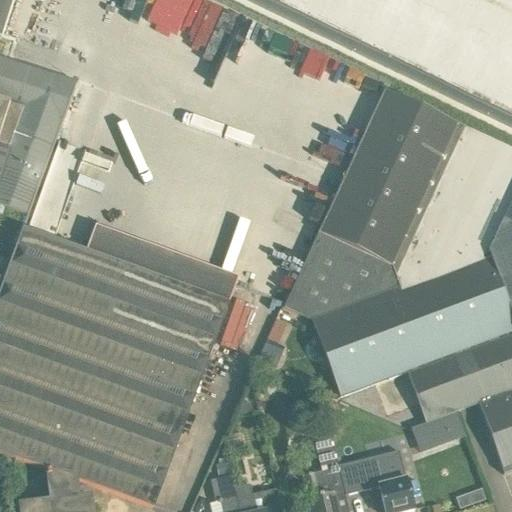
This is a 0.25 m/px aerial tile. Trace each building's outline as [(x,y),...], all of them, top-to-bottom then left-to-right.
[(0,0),(0,39),(2,40),(8,21),(14,0),(0,0)] [(511,0),(243,0),(511,128),(511,0)] [(0,206),(29,217),(77,85),(0,58),(0,206)] [(511,306),(489,247),(511,199),(511,153),(385,94),(318,235),(319,236),(284,310),(312,323),(340,400),(407,376),(426,426),(456,415),(479,406),(505,475),(511,472),(511,306)] [(228,306),(237,281),(96,229),(86,255),(23,231),(4,282),(0,293),(0,455),(45,472),(48,503),(19,507),(20,511),(93,511),(91,498),(79,499),(77,483),(153,510),(160,492),(229,307),(228,306)] [(279,347),(267,342),(259,361),(276,368),(285,349),(279,347)] [(253,413),(251,403),(238,406),(238,407),(240,416),(253,413)] [(426,426),(411,431),(420,456),(465,440),(456,415),(426,426)] [(333,445),(332,445),(318,450),(316,450),(322,474),(302,479),(309,511),(336,511),(333,498),(345,496),(339,469),(333,445)] [(384,511),(414,511),(399,454),(339,469),(345,496),(346,498),(379,489),(384,511)] [(227,463),(226,464),(219,465),(217,466),(219,480),(230,477),(227,463)] [(239,511),(235,490),(236,490),(233,478),(210,483),(215,505),(210,506),(210,511),(239,511)] [(269,511),(257,511),(251,486),(236,490),(235,490),(239,511),(282,511),(282,509),(269,511)] [(482,491),(467,496),(471,507),(486,501),(482,491)]
